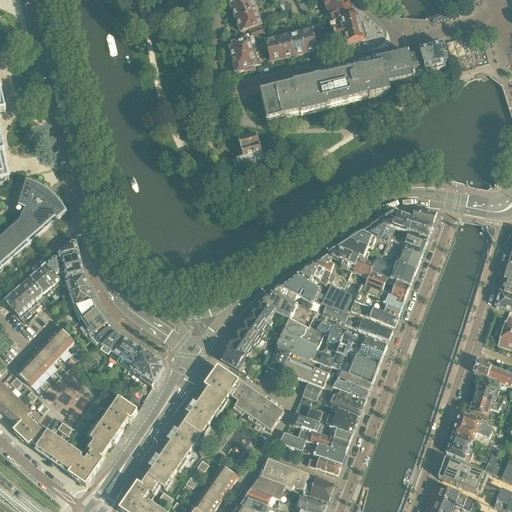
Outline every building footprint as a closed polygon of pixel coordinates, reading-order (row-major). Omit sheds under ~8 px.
[(228,0),(232,11),(252,3),(254,3),(252,0),(228,0)] [(326,14),(328,13),(346,2),(345,0),(325,0),(322,2),(325,9),(323,10),(326,14)] [(359,0),(354,2),(361,12),(379,4),(375,0),(359,0)] [(439,0),(442,4),(443,4),(445,8),(449,6),(451,9),(461,3),(459,0),(439,0)] [(329,20),(331,25),(353,19),(351,15),(352,11),(346,2),(328,13),(331,19),(329,20)] [(236,22),(256,14),(258,14),(256,9),(254,10),(252,3),(232,11),(236,22)] [(303,13),(305,12),(308,10),(304,4),(299,7),(303,13)] [(256,14),(236,22),(237,23),(236,25),(238,29),(239,29),(241,33),(260,26),(256,14)] [(353,19),(331,25),(334,35),(324,37),(327,50),(367,41),(362,22),(362,21),(359,22),(358,18),(356,18),(353,19)] [(264,34),(263,32),(261,28),(250,32),(252,38),(253,38),(254,38),(264,34)] [(300,34),(301,36),(305,55),(318,52),(313,34),(306,35),(305,33),(300,34)] [(289,37),(289,39),(293,58),(305,55),(301,36),(294,38),(293,36),(289,37)] [(277,40),(277,42),(282,60),(293,58),(289,39),(282,41),(282,39),(277,40)] [(231,60),(233,59),(252,54),(251,46),(254,45),(253,40),(240,43),(240,42),(235,43),(235,44),(232,45),(233,49),(229,50),(228,52),(230,59),(231,60)] [(282,60),(277,42),(270,44),(270,41),(265,43),(270,63),(282,60)] [(441,47),(431,49),(437,69),(444,67),(448,64),(446,58),(444,48),(441,47)] [(419,53),(420,53),(425,72),(426,75),(437,72),(437,69),(431,49),(419,53)] [(409,56),(408,56),(413,75),(425,72),(420,53),(409,56)] [(252,54),(233,59),(236,73),(237,74),(243,72),(243,71),(243,70),(246,69),(246,70),(251,69),(250,68),(260,66),(258,60),(254,61),(252,54)] [(353,73),(336,76),(344,106),(361,102),(361,101),(369,99),(369,100),(390,95),(388,87),(415,81),(413,75),(408,56),(381,62),(382,66),(364,70),(363,69),(353,72),(353,73)] [(344,106),(336,76),(321,80),(321,78),(315,80),(300,84),(300,83),(293,85),(294,86),(261,94),(267,123),(300,116),(301,117),(318,113),(328,111),(328,109),(344,106)] [(0,182),(5,182),(6,182),(8,181),(9,181),(9,179),(9,180),(4,156),(6,156),(5,154),(0,133),(0,115),(4,114),(4,115),(6,114),(6,112),(5,112),(1,95),(2,95),(0,86),(0,182)] [(256,136),(239,140),(238,140),(243,159),(232,162),(233,168),(238,167),(248,165),(248,166),(261,163),(263,160),(256,136)] [(0,272),(3,269),(5,268),(13,260),(15,259),(20,254),(22,253),(31,245),(32,244),(37,239),(39,238),(43,234),(48,230),(49,229),(58,221),(66,214),(66,213),(65,212),(64,210),(62,207),(60,204),(58,202),(56,200),(53,197),(51,195),(49,193),(46,191),(43,190),(40,188),(38,187),(35,185),(32,184),(29,183),(27,183),(25,182),(22,182),(18,182),(15,181),(11,181),(11,182),(10,186),(5,211),(16,214),(14,221),(0,233),(0,272)] [(407,213),(406,217),(408,218),(433,227),(436,219),(437,219),(437,216),(435,216),(429,215),(422,214),(421,213),(414,213),(407,213)] [(380,224),(379,224),(395,230),(403,232),(408,218),(406,217),(402,216),(400,216),(396,215),(396,214),(395,215),(380,224)] [(408,218),(403,232),(428,241),(433,227),(408,218)] [(379,225),(362,235),(377,240),(376,242),(387,246),(396,249),(400,239),(393,236),(395,230),(379,224),(379,225)] [(494,239),(494,238),(495,235),(495,232),(493,229),(490,229),(488,231),(487,234),(490,238),(489,238),(490,238),(490,239),(492,240),(493,239),(494,239)] [(428,241),(403,232),(400,239),(426,248),(428,241)] [(355,240),(354,244),(368,250),(367,252),(372,253),(374,248),(376,242),(377,240),(362,235),(355,240)] [(387,246),(383,256),(392,259),(393,256),(399,259),(403,250),(422,258),(426,248),(400,239),(396,249),(387,246)] [(339,250),(338,251),(375,265),(378,258),(371,255),(372,253),(367,252),(368,250),(354,244),(351,243),(343,248),(342,252),(339,251),(339,250)] [(61,260),(79,255),(78,251),(76,244),(73,244),(57,258),(57,260),(57,262),(62,261),(61,260)] [(374,248),(372,253),(371,255),(378,258),(380,259),(380,257),(374,254),(376,249),(374,248)] [(378,258),(375,265),(371,273),(386,279),(392,265),(396,266),(394,271),(414,279),(414,278),(422,259),(422,258),(403,250),(399,259),(398,262),(392,259),(383,256),(383,258),(380,257),(380,259),(378,258)] [(338,251),(327,258),(332,260),(330,266),(334,267),(368,280),(371,273),(375,265),(338,251)] [(60,272),(61,272),(82,266),(79,256),(79,255),(61,260),(62,261),(63,269),(60,270),(60,272)] [(327,258),(314,267),(325,272),(319,284),(326,288),(328,283),(332,285),(332,284),(335,278),(332,277),(333,275),(331,275),(334,267),(330,266),(332,260),(327,258)] [(46,267),(56,277),(60,274),(61,273),(61,272),(60,272),(60,270),(59,268),(57,262),(57,260),(54,260),(54,261),(46,267)] [(67,282),(84,277),(84,276),(82,266),(61,272),(61,273),(62,273),(62,274),(65,273),(67,282)] [(38,274),(52,290),(56,286),(60,291),(63,288),(62,287),(61,284),(60,282),(56,277),(46,267),(43,270),(38,274)] [(304,274),(297,278),(311,286),(313,281),(319,284),(325,272),(314,267),(307,271),(307,270),(303,272),(304,274)] [(414,279),(394,271),(390,280),(410,289),(411,286),(414,279)] [(371,273),(368,280),(364,289),(404,306),(410,289),(390,280),(386,279),(371,273)] [(55,301),(59,298),(56,294),(52,290),(38,274),(35,277),(35,278),(30,282),(44,297),(48,293),(55,301)] [(84,277),(67,282),(65,282),(66,286),(70,296),(89,290),(86,281),(85,278),(84,277)] [(297,278),(281,290),(298,299),(307,303),(312,306),(314,303),(321,306),(328,294),(324,292),(323,291),(322,291),(321,291),(311,286),(297,278)] [(511,282),(504,280),(500,293),(511,297),(511,282)] [(44,297),(30,282),(26,285),(27,285),(22,289),(36,304),(40,300),(47,308),(51,305),(44,297)] [(354,299),(356,300),(358,295),(362,288),(348,282),(344,290),(343,293),(354,299)] [(321,306),(325,308),(345,316),(354,299),(343,293),(344,290),(332,284),(332,285),(328,283),(326,288),(324,292),(328,294),(321,306)] [(404,306),(364,289),(362,288),(358,295),(367,299),(368,296),(376,300),(374,303),(401,314),(404,306)] [(36,304),(22,289),(18,292),(14,296),(27,312),(32,308),(36,312),(39,309),(36,304)] [(69,305),(71,312),(74,309),(93,302),(89,290),(70,296),(70,297),(67,298),(69,305)] [(271,295),(295,306),(298,299),(281,290),(271,295)] [(511,297),(500,293),(500,294),(499,294),(498,298),(495,309),(511,312),(511,297)] [(277,316),(288,322),(308,332),(313,323),(320,326),(322,322),(321,322),(322,317),(309,312),(304,310),(271,295),(269,300),(267,299),(266,299),(265,299),(260,305),(259,306),(277,316)] [(367,299),(358,295),(356,300),(354,303),(398,322),(401,314),(374,303),(367,299)] [(31,316),(27,312),(14,296),(10,299),(5,304),(19,319),(23,315),(27,319),(31,316)] [(78,320),(79,323),(95,309),(95,307),(94,307),(93,302),(74,309),(80,319),(78,320)] [(312,306),(309,312),(322,317),(325,308),(321,306),(314,303),(312,306)] [(398,322),(354,303),(351,313),(380,324),(395,330),(398,322)] [(271,324),(277,316),(259,306),(254,313),(256,314),(254,318),(270,329),(273,325),(271,324)] [(322,317),(325,319),(344,326),(350,329),(354,319),(345,316),(325,308),(322,317)] [(80,330),(83,334),(102,319),(95,309),(79,323),(83,328),(80,330)] [(55,322),(58,319),(52,312),(49,315),(48,315),(52,319),(55,322)] [(270,329),(254,318),(252,316),(247,324),(248,325),(246,328),(262,339),(265,335),(264,334),(268,328),(270,329)] [(89,336),(92,341),(109,327),(102,319),(83,334),(86,338),(89,336)] [(354,319),(350,329),(358,332),(376,339),(388,344),(389,344),(393,335),(392,334),(363,323),(354,319)] [(511,320),(507,319),(497,347),(498,347),(503,348),(507,350),(511,351),(511,320)] [(308,385),(330,395),(332,391),(333,389),(335,386),(330,384),(332,379),(331,378),(332,376),(331,375),(333,371),(331,370),(321,366),(318,372),(314,370),(314,371),(288,360),(291,353),(312,362),(317,353),(325,336),(317,333),(320,326),(313,323),(308,332),(288,322),(283,333),(281,332),(279,336),(281,337),(278,344),(276,348),(277,348),(268,368),(282,374),(308,385)] [(322,322),(320,326),(317,333),(325,336),(330,326),(322,322)] [(312,362),(321,366),(331,370),(337,355),(346,333),(330,326),(325,336),(329,339),(323,355),(317,353),(312,362)] [(96,348),(99,345),(108,337),(112,332),(109,327),(92,341),(91,342),(96,348)] [(262,340),(262,339),(246,328),(245,327),(239,335),(241,336),(239,339),(255,350),(258,346),(256,345),(261,339),(262,340)] [(60,330),(52,338),(67,352),(74,344),(60,330)] [(350,355),(355,356),(380,367),(380,366),(383,358),(384,358),(383,358),(384,357),(383,357),(352,345),(351,346),(348,345),(352,335),(346,333),(337,355),(346,359),(348,354),(350,355)] [(111,353),(112,354),(123,340),(114,334),(109,338),(108,337),(99,345),(101,347),(103,348),(100,353),(108,358),(111,353)] [(352,345),(383,357),(385,352),(387,349),(366,341),(352,335),(348,345),(351,346),(352,345)] [(52,338),(45,345),(60,359),(67,352),(52,338)] [(255,350),(239,339),(237,338),(232,345),(233,346),(231,349),(247,360),(247,361),(250,357),(249,356),(253,349),(255,350)] [(120,359),(122,360),(132,345),(123,340),(112,354),(114,355),(111,359),(117,364),(120,359)] [(45,345),(38,353),(53,366),(60,359),(45,345)] [(120,364),(130,371),(141,351),(132,345),(122,360),(123,361),(120,364)] [(246,360),(247,361),(247,360),(231,349),(230,348),(225,356),(226,357),(223,361),(222,360),(221,361),(221,362),(222,363),(222,364),(239,372),(241,369),(240,368),(246,360)] [(137,376),(142,379),(154,360),(154,359),(149,356),(141,351),(130,371),(128,376),(134,380),(137,376)] [(272,355),(266,351),(263,356),(269,359),(272,355)] [(38,353),(31,360),(45,374),(53,366),(38,353)] [(87,357),(84,353),(79,358),(81,359),(78,362),(80,364),(87,357)] [(75,354),(72,356),(78,362),(81,359),(79,358),(76,355),(75,354)] [(341,374),(372,387),(375,378),(377,376),(376,376),(379,369),(380,367),(355,356),(351,365),(345,362),(346,359),(337,355),(331,370),(333,371),(341,374)] [(78,362),(72,356),(69,359),(71,361),(75,365),(78,362)] [(31,360),(24,367),(38,381),(45,374),(31,360)] [(154,360),(142,379),(140,382),(142,384),(145,380),(154,386),(163,371),(162,365),(154,360)] [(473,375),(474,375),(511,390),(511,375),(491,367),(478,362),(473,375)] [(247,377),(252,379),(258,368),(254,366),(249,373),(247,377)] [(38,381),(24,367),(17,375),(31,389),(38,381)] [(60,368),(58,371),(63,377),(66,374),(60,368)] [(63,377),(58,371),(55,374),(60,379),(63,377)] [(207,390),(201,398),(220,411),(229,398),(238,404),(235,409),(258,425),(254,430),(258,433),(262,428),(271,434),(284,415),(275,409),(277,407),(276,407),(277,406),(272,403),(267,400),(267,399),(265,402),(220,371),(214,379),(212,377),(204,388),(207,390)] [(331,378),(332,379),(369,395),(372,387),(341,374),(339,379),(331,375),(332,376),(331,378)] [(337,391),(366,404),(369,395),(332,379),(330,384),(335,386),(333,389),(337,391)] [(16,380),(11,385),(8,388),(11,391),(14,388),(19,382),(16,380)] [(19,382),(14,388),(17,391),(22,385),(19,382)] [(46,383),(43,385),(49,391),(52,388),(46,383)] [(49,391),(43,385),(40,388),(46,394),(49,391)] [(336,412),(360,420),(364,410),(334,397),(330,395),(308,385),(303,398),(312,403),(318,404),(320,398),(328,401),(325,408),(336,412)] [(0,388),(0,403),(10,393),(2,386),(0,388)] [(477,393),(474,400),(505,410),(508,403),(503,402),(503,401),(497,399),(499,392),(497,392),(479,386),(477,386),(475,392),(477,393)] [(334,397),(364,410),(366,404),(337,391),(334,397)] [(0,403),(0,411),(3,414),(17,400),(10,393),(0,403)] [(26,399),(29,402),(34,396),(31,394),(26,399)] [(34,396),(29,402),(32,405),(37,399),(34,396)] [(188,416),(182,425),(201,438),(220,411),(201,398),(195,406),(193,405),(190,409),(189,409),(186,414),(188,416)] [(308,412),(312,403),(303,398),(299,407),(308,412)] [(3,414),(11,421),(25,407),(17,400),(3,414)] [(505,410),(474,400),(472,407),(471,406),(469,413),(470,413),(470,414),(490,420),(492,414),(498,416),(503,417),(505,410)] [(92,442),(80,459),(68,476),(86,488),(104,461),(102,460),(109,450),(113,444),(116,446),(116,445),(122,436),(120,434),(129,421),(131,422),(138,413),(121,402),(112,416),(102,409),(96,417),(106,424),(103,428),(98,425),(90,436),(88,439),(92,442)] [(38,411),(40,414),(46,408),(43,405),(38,411)] [(35,452),(44,459),(55,442),(46,436),(44,434),(28,419),(32,414),(25,407),(11,421),(18,428),(13,432),(29,447),(32,444),(34,446),(38,448),(35,452)] [(295,417),(304,420),(308,412),(299,407),(295,417)] [(46,408),(40,414),(43,416),(49,411),(46,408)] [(307,421),(325,428),(338,432),(353,437),(359,421),(360,420),(336,412),(334,417),(319,412),(317,414),(311,412),(307,421)] [(453,436),(452,437),(472,446),(477,435),(489,441),(492,434),(485,424),(460,414),(453,436)] [(289,428),(301,432),(302,431),(317,437),(321,438),(325,428),(307,421),(304,420),(295,417),(289,428)] [(58,431),(63,434),(67,428),(62,424),(58,431)] [(170,443),(164,452),(183,465),(201,438),(182,425),(177,433),(174,432),(171,436),(168,441),(167,441),(170,443)] [(67,428),(63,434),(68,438),(72,431),(67,428)] [(315,446),(345,457),(349,448),(334,443),(338,432),(325,428),(321,438),(317,437),(315,446)] [(302,432),(299,441),(315,446),(317,437),(302,431),(301,432),(302,432)] [(334,443),(349,448),(353,437),(338,432),(334,443)] [(71,440),(76,444),(81,437),(76,434),(71,440)] [(296,452),(311,457),(342,467),(342,466),(345,458),(345,457),(315,446),(299,441),(292,438),(286,436),(285,436),(280,446),(281,446),(281,447),(287,448),(292,450),(296,452)] [(81,437),(76,444),(81,447),(86,441),(81,437)] [(472,446),(452,437),(446,455),(447,455),(469,464),(471,459),(473,453),(474,447),(472,446)] [(44,459),(52,464),(63,448),(55,442),(44,459)] [(52,464),(60,470),(71,453),(63,448),(52,464)] [(151,470),(146,478),(165,491),(183,465),(164,452),(158,460),(156,458),(153,463),(152,463),(149,468),(149,467),(149,468),(151,470)] [(60,470),(68,476),(80,459),(71,453),(60,470)] [(342,467),(311,457),(308,468),(338,478),(342,467)] [(484,489),(486,485),(488,478),(445,461),(438,480),(481,497),(484,489)] [(294,487),(304,490),(308,478),(268,463),(264,475),(262,480),(285,489),(287,490),(288,489),(287,489),(288,486),(294,488),(294,487)] [(494,466),(489,464),(488,464),(484,471),(490,474),(491,474),(494,466)] [(501,480),(509,484),(511,479),(511,465),(509,464),(505,472),(494,466),(491,474),(490,474),(502,480),(501,480)] [(221,468),(215,476),(232,488),(238,479),(221,468)] [(215,476),(210,485),(226,496),(232,488),(215,476)] [(144,511),(148,507),(161,489),(164,491),(165,491),(146,478),(140,486),(137,485),(119,511),(120,511),(144,511)] [(307,497),(309,498),(316,480),(308,478),(304,490),(303,493),(304,493),(303,496),(307,497)] [(257,484),(283,493),(285,489),(262,480),(260,479),(259,480),(257,484)] [(316,480),(309,498),(328,504),(335,487),(316,480)] [(257,484),(251,492),(276,500),(280,501),(279,504),(289,508),(293,496),(283,493),(257,484)] [(210,485),(204,493),(220,505),(226,496),(210,485)] [(511,511),(511,496),(498,490),(486,485),(484,489),(491,492),(481,511),(511,511)] [(442,489),(433,511),(476,511),(477,510),(478,510),(474,503),(475,503),(459,496),(442,489)] [(251,492),(245,501),(273,511),(275,511),(278,507),(274,506),(276,500),(251,492)] [(204,493),(198,502),(212,511),(215,511),(220,505),(204,493)] [(159,501),(163,504),(167,497),(163,495),(159,501)] [(167,497),(163,504),(169,508),(173,501),(167,497)] [(301,499),(297,510),(302,511),(325,511),(327,507),(301,499)] [(239,509),(237,511),(273,511),(245,501),(239,509)] [(192,511),(193,511),(212,511),(198,502),(192,511)]
